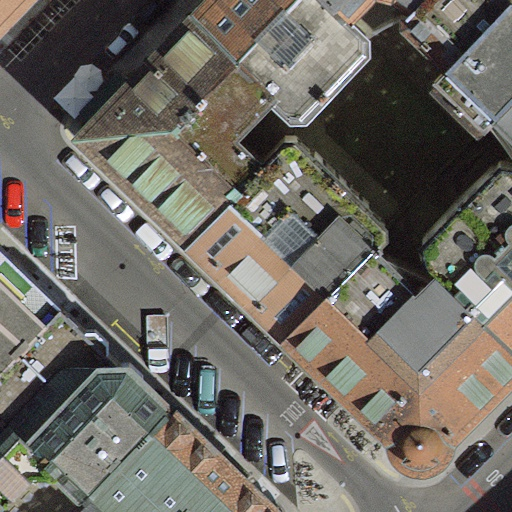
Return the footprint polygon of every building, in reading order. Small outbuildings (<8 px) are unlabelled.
[(0,0),(0,20),(19,0),(0,0)] [(215,0),(197,19),(273,97),(293,115),(308,115),(368,50),(367,35),(349,18),(330,0),(215,0)] [(330,0),(349,18),(365,0),(404,0),(415,9),(423,0),(330,0)] [(511,0),(423,0),(415,9),(408,16),(408,23),(453,65),(437,81),(484,129),(499,114),(511,99),(511,0)] [(273,97),(197,19),(86,134),(132,178),(195,238),(266,162),(249,145),(241,145),(233,137),(273,97)] [(511,99),(499,114),(511,127),(511,99)] [(291,136),(266,162),(195,238),(238,280),(290,330),(374,243),(387,230),(387,220),(297,136),(291,136)] [(429,257),(444,274),(511,340),(511,162),(503,160),(426,239),(429,257)] [(399,265),(374,243),(290,330),(423,459),(511,368),(511,340),(444,274),(427,291),(423,288),(413,299),(406,291),(409,288),(408,279),(396,268),(399,265)] [(0,370),(63,306),(0,245),(0,370)] [(0,370),(0,433),(11,422),(67,361),(117,357),(63,306),(0,370)] [(11,422),(69,479),(86,495),(169,408),(117,357),(67,361),(11,422)] [(275,511),(169,408),(86,495),(103,511),(275,511)] [(69,479),(11,422),(0,433),(0,511),(33,477),(69,479)] [(0,511),(71,511),(86,495),(69,479),(33,477),(0,511)]
